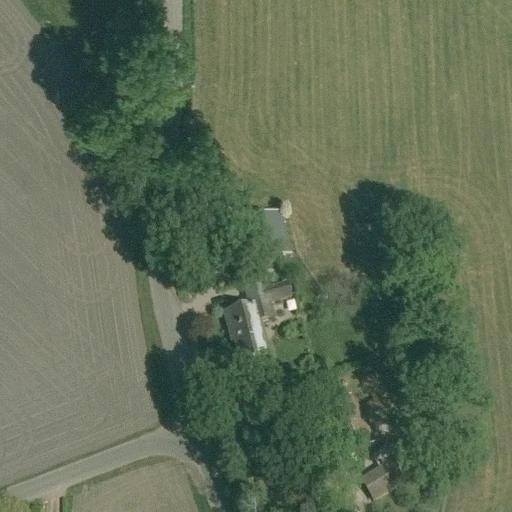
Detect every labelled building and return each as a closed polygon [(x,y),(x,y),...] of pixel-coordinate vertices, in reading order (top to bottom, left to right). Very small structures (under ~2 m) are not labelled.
[(289,257),(280,217),(250,224),(259,264),(289,257)] [(269,304),(289,299),(286,286),(265,291),(262,279),(241,285),(248,309),(224,315),(228,333),(231,333),(240,366),(269,358),(259,324),(273,321),(269,304)] [(344,465),(379,444),(352,399),(316,420),(344,465)] [(386,400),(369,406),(372,416),(390,410),(386,400)] [(394,464),(401,459),(390,441),(379,448),(381,452),(372,458),(379,468),(359,481),(373,505),(406,484),(394,464)]
